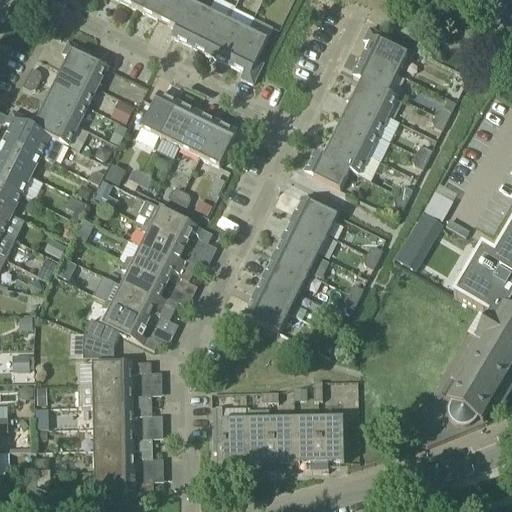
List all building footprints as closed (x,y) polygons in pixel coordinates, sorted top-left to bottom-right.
[(119,0),(117,3),(137,13),(143,0),(119,0)] [(156,22),(167,0),(143,0),(137,13),(156,22)] [(167,0),(156,22),(176,32),(189,6),(191,0),(167,0)] [(189,6),(176,32),(171,40),(192,50),(208,16),(189,6)] [(208,16),(192,50),(211,60),(227,26),(208,16)] [(247,35),(227,26),(211,60),(230,69),(247,35)] [(369,48),(363,61),(397,78),(411,52),(391,43),(370,32),(363,45),(369,48)] [(230,69),(234,72),(243,76),(240,81),(253,88),(263,68),(257,65),(267,46),(247,35),(230,69)] [(68,62),(64,70),(99,87),(106,72),(86,62),(89,56),(68,46),(62,58),(68,62)] [(353,80),(361,85),(388,98),(388,97),(397,78),(363,61),(353,80)] [(88,108),(99,87),(64,70),(53,91),(88,108)] [(40,76),(32,72),(22,91),(30,95),(35,93),(41,81),(40,76)] [(361,85),(352,104),(386,121),(396,101),(388,97),(388,98),(361,85)] [(53,91),(43,112),(78,129),(88,108),(53,91)] [(178,107),(158,98),(142,132),(161,142),(178,107)] [(439,114),(436,120),(446,125),(451,116),(452,117),(456,107),(447,103),(443,113),(439,114)] [(352,104),(342,123),(377,140),(386,121),(352,104)] [(197,117),(178,107),(161,142),(180,152),(197,117)] [(12,115),(9,121),(15,124),(63,148),(68,150),(78,129),(43,112),(36,126),(12,115)] [(15,124),(9,121),(0,116),(0,128),(1,129),(6,128),(11,130),(5,143),(40,160),(54,167),(63,148),(15,124)] [(200,162),(217,127),(197,117),(180,152),(200,162)] [(434,131),(442,134),(446,125),(436,120),(433,126),(434,131)] [(333,142),(368,159),(377,140),(342,123),(333,142)] [(237,136),(217,127),(200,162),(219,171),(237,136)] [(333,142),(323,161),(350,175),(358,179),(368,159),(333,142)] [(0,165),(30,180),(40,160),(5,143),(0,153),(0,165)] [(416,159),(427,165),(431,155),(424,151),(419,153),(416,159)] [(323,161),(315,157),(305,177),(340,195),(350,175),(323,161)] [(427,165),(416,159),(413,166),(415,170),(422,173),(427,165)] [(30,180),(0,165),(0,189),(20,200),(30,180)] [(133,175),(129,183),(139,188),(145,177),(138,174),(133,175)] [(92,177),(88,184),(98,189),(103,178),(96,175),(92,177)] [(153,182),(145,177),(139,188),(147,193),(153,182)] [(103,185),(95,203),(105,207),(113,189),(103,185)] [(0,213),(11,219),(20,200),(0,189),(0,213)] [(400,192),(397,199),(407,204),(412,195),(404,191),(400,192)] [(172,195),(168,202),(177,207),(183,196),(177,193),(172,195)] [(189,199),(183,196),(177,207),(186,212),(190,204),(189,199)] [(395,209),(403,213),(407,204),(397,199),(394,205),(395,209)] [(337,221),(303,203),(293,222),(328,240),(337,221)] [(479,254),(453,298),(496,324),(503,312),(507,314),(511,304),(511,203),(481,255),(479,254)] [(140,217),(136,225),(143,228),(143,229),(185,250),(191,236),(197,239),(198,243),(208,248),(212,238),(161,213),(145,205),(140,217)] [(0,238),(1,239),(11,219),(0,213),(0,238)] [(422,219),(417,227),(420,229),(429,234),(434,226),(431,224),(422,219)] [(293,222),(283,242),(318,259),(328,240),(293,222)] [(83,223),(73,243),(83,247),(85,247),(94,228),(83,223)] [(185,250),(143,229),(140,234),(136,232),(130,245),(142,251),(142,252),(193,277),(197,268),(188,264),(184,265),(178,263),(185,250)] [(0,260),(5,264),(14,246),(1,239),(0,238),(0,260)] [(273,261),(308,279),(318,259),(283,242),(273,261)] [(83,247),(73,243),(69,251),(79,256),(83,247)] [(366,259),(377,264),(382,255),(375,251),(369,253),(366,259)] [(131,262),(127,270),(165,289),(172,275),(178,278),(179,282),(188,286),(193,277),(142,252),(136,264),(131,262)] [(365,270),(373,273),(377,264),(366,259),(363,265),(365,270)] [(273,261),(264,281),(298,298),(308,279),(273,261)] [(122,291),(173,317),(178,307),(169,303),(164,304),(159,301),(165,289),(127,270),(124,276),(129,278),(122,291)] [(298,298),(264,281),(254,300),(289,318),(298,298)] [(350,292),(347,298),(358,303),(363,294),(355,290),(350,292)] [(111,302),(108,308),(146,327),(153,313),(158,316),(160,321),(169,325),(173,317),(122,291),(116,304),(111,302)] [(358,303),(347,298),(344,304),(346,308),(353,312),(358,303)] [(279,337),(289,318),(254,300),(244,320),(279,337)] [(91,324),(84,339),(94,344),(113,349),(119,338),(154,355),(159,346),(150,341),(145,343),(140,340),(146,327),(108,308),(104,314),(109,317),(103,330),(91,324)] [(427,451),(485,428),(482,426),(492,408),(502,414),(503,412),(502,411),(509,399),(511,400),(511,398),(510,397),(511,393),(511,317),(507,315),(500,326),(490,321),(490,322),(470,355),(469,354),(468,356),(469,357),(462,369),(460,368),(460,370),(461,370),(454,383),(452,382),(451,383),(460,389),(450,407),(440,401),(407,458),(427,451)] [(331,331),(328,337),(339,342),(344,332),(336,329),(331,331)] [(328,348),(334,351),(339,342),(328,337),(325,343),(328,348)] [(113,362),(113,349),(94,344),(84,339),(83,361),(83,363),(113,362)] [(92,368),(92,390),(131,390),(131,378),(151,377),(151,367),(92,368)] [(313,386),(314,405),(322,405),(321,386),(313,386)] [(131,390),(92,390),(78,391),(78,411),(93,411),(93,412),(151,411),(151,401),(142,401),(138,404),(132,404),(131,390)] [(294,405),(307,404),(307,394),(294,394),(294,405)] [(262,407),(284,407),(284,397),(262,397),(262,407)] [(331,406),(320,406),(321,418),(332,418),(331,406)] [(93,412),(93,434),(132,433),(132,421),(136,421),(139,418),(142,421),(151,421),(151,411),(93,412)] [(310,476),(328,476),(328,468),(344,467),(343,423),(222,424),(222,412),(212,413),(212,456),(217,456),(217,478),(232,477),(232,470),(262,469),(262,477),(280,477),(280,469),(310,468),(310,476)] [(133,454),(132,433),(93,434),(94,455),(133,454)] [(139,454),(152,454),(152,444),(143,444),(139,448),(139,454)] [(94,455),(94,477),(133,476),(133,454),(94,455)] [(143,464),(152,464),(152,454),(139,454),(139,460),(143,464)] [(36,463),(36,475),(50,474),(50,463),(36,463)] [(36,475),(36,493),(51,492),(50,474),(36,475)] [(133,476),(94,477),(95,499),(133,498),(133,476)] [(26,482),(26,497),(36,497),(35,481),(26,482)] [(143,487),(140,491),(140,498),(153,497),(153,487),(143,487)]
